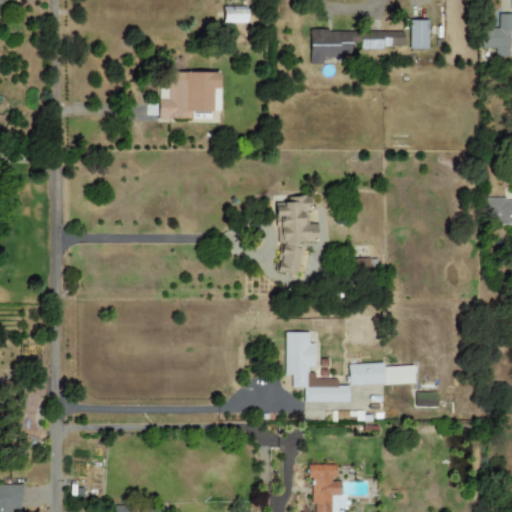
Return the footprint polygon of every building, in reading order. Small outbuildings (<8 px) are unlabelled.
[(245,22),(244,6),(221,6),(221,22),(245,22)] [(509,15),(494,14),(494,29),(479,29),(479,49),(494,49),(494,56),(509,56),(509,15)] [(426,49),(426,20),(407,20),(407,49),(426,49)] [(402,31),(308,31),(308,64),(320,64),(320,57),(350,57),(350,48),(402,47),(402,31)] [(210,112),(210,89),(216,89),(217,72),(166,71),(165,100),(156,99),(156,119),(190,119),(190,112),(210,112)] [(273,272),(295,278),(300,253),(300,243),(316,242),(315,225),(304,223),(310,197),(287,198),(286,203),(273,203),(273,217),(279,217),(278,223),(279,245),(275,261),(275,263),(273,272)] [(511,199),(485,199),(485,229),(511,229),(511,199)] [(346,403),(346,386),(335,386),(335,379),(313,379),(313,373),(311,373),(311,343),(306,343),(306,332),(283,332),(282,375),(289,375),(289,388),(301,388),(301,402),(346,403)] [(412,367),(382,367),(382,368),(354,369),(355,385),(412,383),(412,367)] [(309,511),(319,511),(327,511),(343,511),(343,494),(339,494),(338,481),(333,481),(333,465),(309,465),(309,511)] [(0,511),(20,511),(20,485),(0,485),(0,511)]
